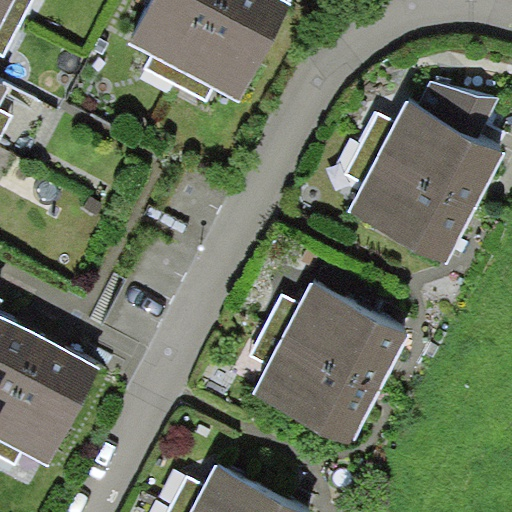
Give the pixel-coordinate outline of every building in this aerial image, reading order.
[(0,0),(0,33),(18,0),(0,0)] [(151,0),(128,43),(236,98),(293,4),(284,0),(151,0)] [(500,146),(406,101),(394,124),(364,186),(350,215),(443,261),(500,146)] [(407,334),(313,284),(302,304),(266,368),(253,391),(349,444),(407,334)] [(29,333),(0,319),(0,439),(51,465),(102,368),(65,350),(29,333)] [(303,511),(216,467),(203,491),(192,511),(303,511)]
